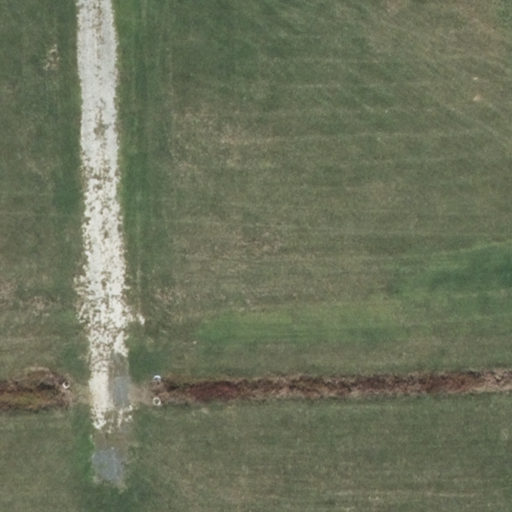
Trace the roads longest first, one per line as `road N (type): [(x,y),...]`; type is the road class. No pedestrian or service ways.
road 1 (track): [(99,0),(106,367),(122,511)]
road 2 (track): [(275,0),(312,40),(511,189)]
